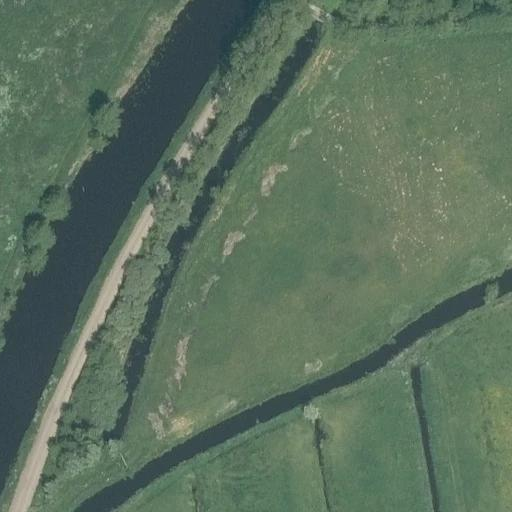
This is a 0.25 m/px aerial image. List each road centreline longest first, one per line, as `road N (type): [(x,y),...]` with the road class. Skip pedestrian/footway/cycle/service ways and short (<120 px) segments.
road 1 (track): [(21,511),(93,327),(173,173),(282,0)]
road 2 (track): [(0,293),(93,109),(163,0)]
